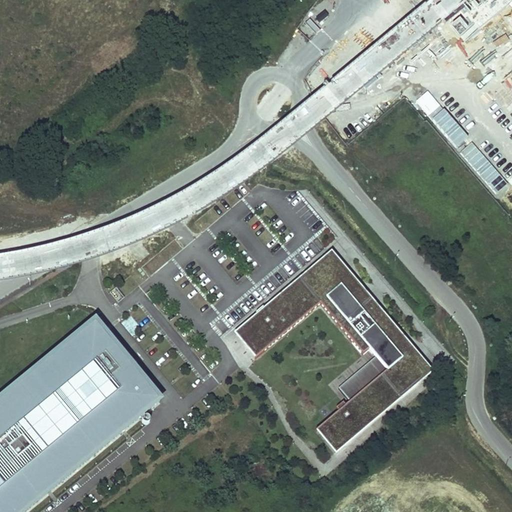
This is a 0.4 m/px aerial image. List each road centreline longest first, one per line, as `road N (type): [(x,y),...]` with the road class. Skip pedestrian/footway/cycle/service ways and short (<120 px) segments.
road 1 (unclassified): [(300,131),(462,312),(478,352),(474,405),(511,458)]
road 2 (unclassified): [(0,291),(233,148),(250,129)]
road 3 (unclassified): [(300,131),(311,111),(307,87),(279,70),(246,88),(241,105),(250,129)]
